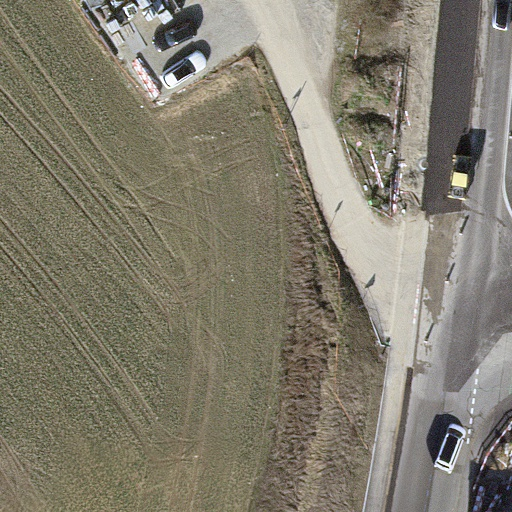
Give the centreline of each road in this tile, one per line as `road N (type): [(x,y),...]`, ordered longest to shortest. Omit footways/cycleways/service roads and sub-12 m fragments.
road 1 (track): [(448,308),(406,295),(366,253),(262,0)]
road 2 (tertiary): [(448,308),(478,0)]
road 3 (tertiary): [(422,511),(448,308)]
road 4 (track): [(314,133),(327,0)]
